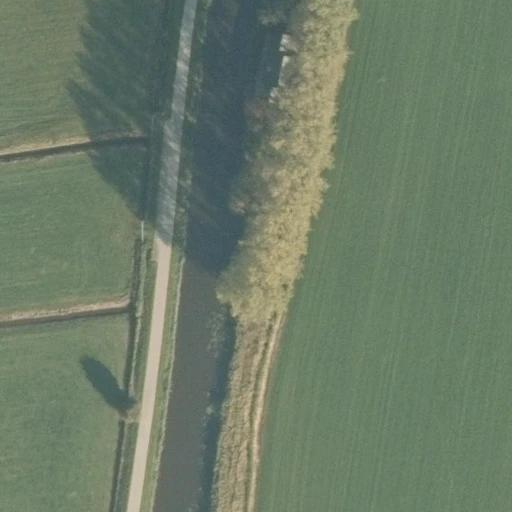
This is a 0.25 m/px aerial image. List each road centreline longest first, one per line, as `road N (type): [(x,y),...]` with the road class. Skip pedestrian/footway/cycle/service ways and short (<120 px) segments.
road 1 (unclassified): [(130,511),(175,80),(192,0)]
road 2 (track): [(227,511),(255,337),(310,98)]
